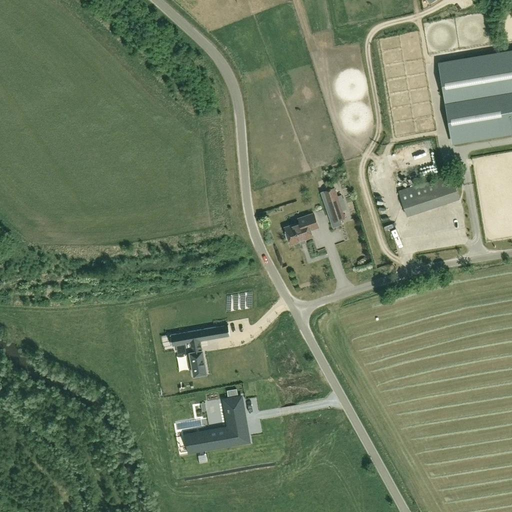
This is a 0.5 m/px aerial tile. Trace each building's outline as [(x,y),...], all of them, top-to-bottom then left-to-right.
[(511,50),(439,63),(452,142),(511,131),(511,50)] [(412,143),(415,152),(418,151),(421,158),(426,157),(430,167),(435,165),(425,138),(412,143)] [(405,208),(457,194),(454,181),(450,182),(448,173),(399,186),(405,208)] [(334,181),(322,186),(334,217),(346,212),(334,181)] [(291,244),(305,239),(305,238),(312,236),(310,229),(318,227),(313,214),(298,219),(299,222),(285,227),(291,244)] [(193,326),(168,331),(171,348),(196,344),(199,357),(201,365),(208,364),(207,356),(214,355),(211,333),(209,322),(198,324),(199,324),(193,325),(193,326)] [(223,399),(226,416),(244,413),(241,396),(223,399)] [(193,451),(255,440),(252,424),(190,435),(193,451)]
